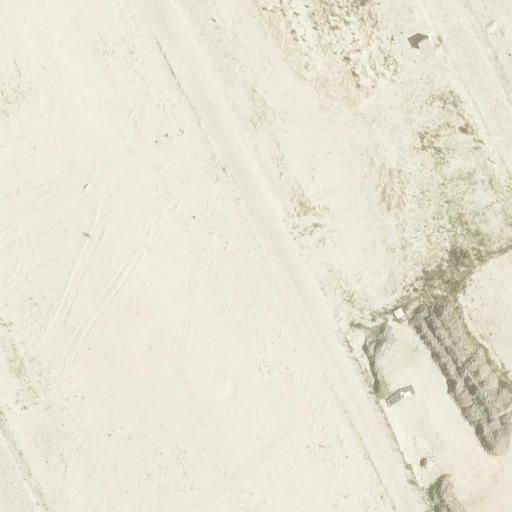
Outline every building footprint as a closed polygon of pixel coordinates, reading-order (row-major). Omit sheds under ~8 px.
[(511,0),(503,0),(511,17),(511,0)] [(101,203),(30,239),(52,284),(123,248),(122,245),(128,242),(185,355),(228,333),(155,189),(112,211),(106,214),(101,203)] [(8,250),(0,254),(0,374),(19,411),(69,511),(123,511),(88,442),(111,430),(97,402),(74,414),(61,389),(75,382),(8,250)] [(238,352),(230,356),(234,366),(242,362),(238,352)] [(230,356),(222,360),(227,370),(234,366),(230,356)] [(222,360),(214,364),(219,374),(227,370),(222,360)] [(211,378),(209,378),(209,379),(218,395),(251,378),(242,362),(234,366),(227,370),(219,374),(211,378)] [(214,364),(206,368),(211,378),(219,374),(214,364)] [(206,368),(198,372),(203,382),(209,379),(209,378),(211,378),(206,368)] [(251,378),(218,395),(225,410),(259,393),(251,378)] [(259,393),(225,410),(233,426),(266,409),(259,393)] [(266,409),(233,426),(241,441),(274,424),(266,409)] [(274,424),(241,441),(249,457),(282,441),(274,424)] [(212,435),(195,443),(212,476),(229,468),(212,435)] [(195,443),(180,451),(197,484),(212,476),(195,443)] [(180,451),(165,459),(181,492),(197,484),(180,451)] [(149,467),(148,467),(150,470),(155,480),(160,490),(165,500),(181,492),(165,459),(149,467)] [(145,460),(137,464),(142,474),(150,470),(148,467),(149,467),(145,460)] [(150,470),(142,474),(147,484),(155,480),(150,470)] [(155,480),(147,484),(152,494),(160,490),(155,480)] [(160,490),(152,494),(157,504),(165,500),(160,490)]
